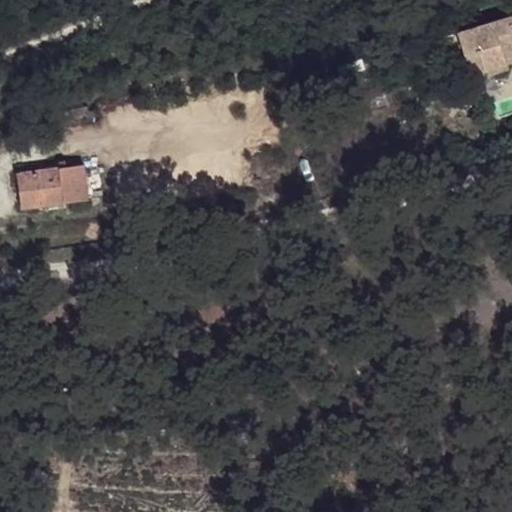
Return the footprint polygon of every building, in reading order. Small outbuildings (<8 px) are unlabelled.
[(511,12),(465,33),(473,54),(489,47),(497,62),(510,57),(506,46),(511,42),(511,12)] [(492,53),(489,47),(473,54),(475,58),(492,53)] [(511,64),(511,62),(510,57),(497,62),(492,53),(475,58),(484,77),(511,64)] [(98,169),(86,172),(89,203),(103,201),(98,169)] [(85,170),(19,178),(23,211),(89,203),(86,172),(85,170)]
